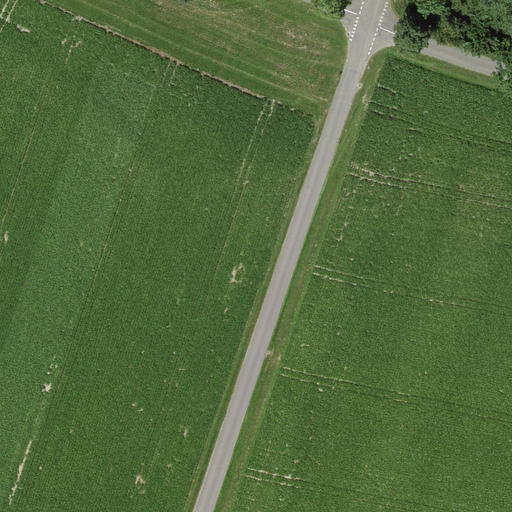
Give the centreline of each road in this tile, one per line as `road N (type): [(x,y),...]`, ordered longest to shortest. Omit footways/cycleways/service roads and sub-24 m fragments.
road 1 (unclassified): [(205,511),(369,22)]
road 2 (track): [(369,22),(511,73)]
